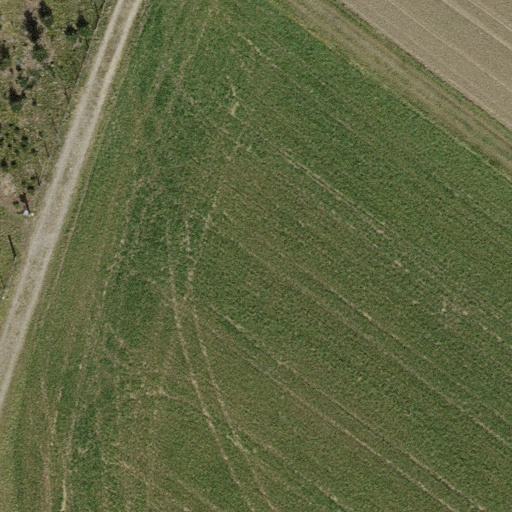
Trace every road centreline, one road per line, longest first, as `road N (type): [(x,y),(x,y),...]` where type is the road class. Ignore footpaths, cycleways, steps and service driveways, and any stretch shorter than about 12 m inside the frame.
road 1 (track): [(0,394),(136,0)]
road 2 (track): [(302,0),(511,157)]
